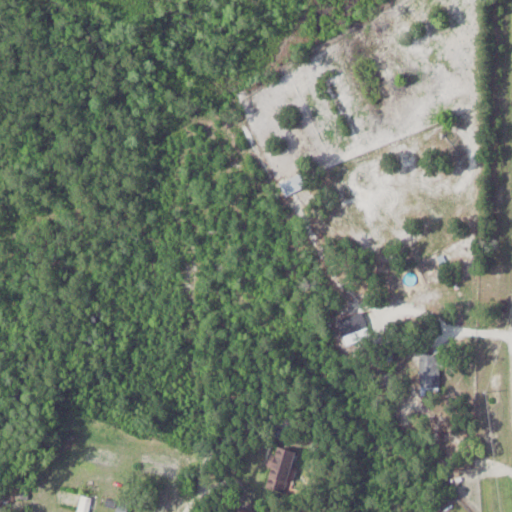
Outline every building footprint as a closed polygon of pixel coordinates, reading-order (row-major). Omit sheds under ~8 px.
[(288,196),(309,186),(303,173),(282,183),(288,196)] [(441,394),(441,354),(422,354),(422,394),(441,394)] [(270,489),(290,493),(298,450),(279,446),(270,489)] [(93,511),(95,498),(82,496),(79,511),(93,511)] [(107,506),(121,511),(127,511),(130,505),(110,497),(107,506)]
